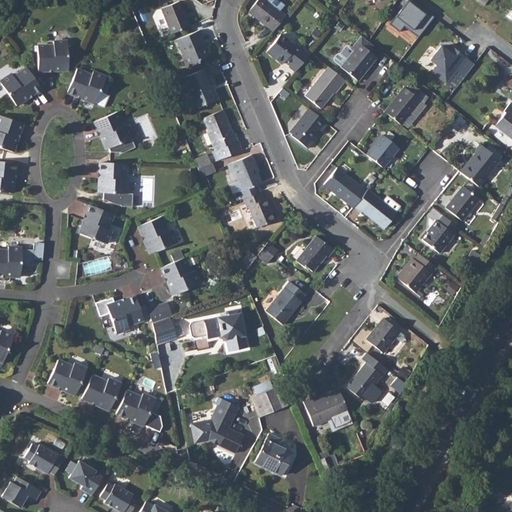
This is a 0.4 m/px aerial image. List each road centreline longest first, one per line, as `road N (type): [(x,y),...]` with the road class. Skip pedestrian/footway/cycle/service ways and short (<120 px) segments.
road 1 (residential): [(16,392),(274,508)]
road 2 (residential): [(56,205),(38,188),(34,161),(41,125),(54,110),(73,119),(79,141),(76,180),(63,203)]
road 3 (secondary): [(511,323),(405,511)]
road 4 (residential): [(230,0),(228,27),(296,193)]
road 5 (unknown): [(440,344),(371,488),(373,511)]
